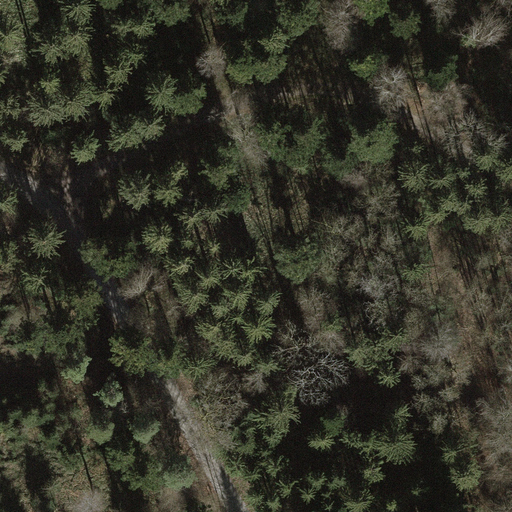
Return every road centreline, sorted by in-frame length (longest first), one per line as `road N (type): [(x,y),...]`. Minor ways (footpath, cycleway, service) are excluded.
road 1 (track): [(27,201),(206,110),(260,92),(329,87),(378,102),(511,184)]
road 2 (track): [(0,180),(88,272),(235,511)]
